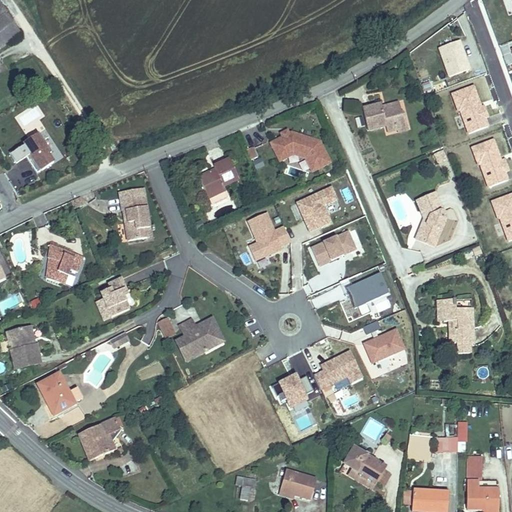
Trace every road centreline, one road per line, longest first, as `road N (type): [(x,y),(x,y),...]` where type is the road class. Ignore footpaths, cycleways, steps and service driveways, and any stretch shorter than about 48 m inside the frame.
road 1 (residential): [(151,157),(330,81),(450,0)]
road 2 (unknown): [(120,170),(18,5)]
road 3 (residential): [(0,223),(151,157)]
road 4 (tertiary): [(121,511),(59,474),(0,420)]
road 5 (residential): [(188,243),(287,324)]
